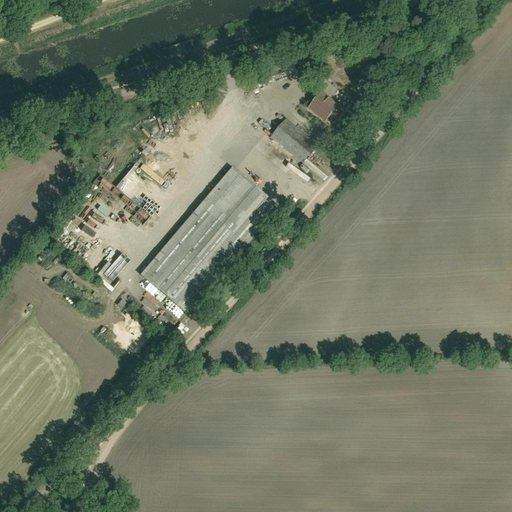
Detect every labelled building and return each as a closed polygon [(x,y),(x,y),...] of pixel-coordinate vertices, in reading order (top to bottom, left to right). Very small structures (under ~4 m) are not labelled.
[(338,121),(345,112),(322,93),(309,108),(325,122),(331,115),(338,121)] [(272,137),(303,163),(317,146),(286,120),(272,137)] [(133,134),(126,139),(131,145),(138,139),(133,134)] [(154,148),(175,140),(173,135),(153,144),(154,148)] [(128,155),(132,148),(127,145),(123,152),(128,155)] [(166,158),(163,165),(173,168),(175,161),(166,158)] [(187,315),(278,207),(232,168),(141,276),(187,315)] [(187,189),(196,176),(192,172),(182,185),(187,189)] [(105,279),(114,285),(121,274),(113,269),(105,279)]
